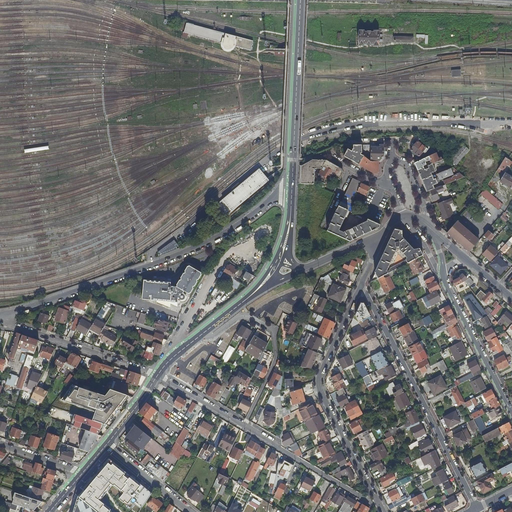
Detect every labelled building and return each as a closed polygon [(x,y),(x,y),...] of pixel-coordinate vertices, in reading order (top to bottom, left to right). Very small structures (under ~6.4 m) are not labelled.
[(253,41),(187,23),(184,33),(223,43),(223,45),(223,47),(224,48),(225,49),(226,50),(227,50),(229,51),(230,50),(231,50),(232,49),(233,49),(233,48),(234,46),(251,50),(253,41)] [(359,33),(355,33),(355,43),(359,43),(359,45),(378,45),(378,31),(363,31),(359,31),(359,33)] [(423,145),(425,142),(420,138),(411,151),(419,156),(419,155),(422,151),(424,152),(425,153),(428,148),(423,145)] [(371,145),(371,161),(379,162),(383,158),(383,144),(371,145)] [(346,153),(344,156),(359,164),(363,156),(360,153),(362,153),(362,145),(353,145),(353,148),(352,151),(348,149),(346,153)] [(468,150),(463,145),(449,162),(454,166),(468,150)] [(419,156),(412,159),(412,160),(413,161),(414,163),(430,155),(427,152),(423,156),(421,156),(419,156)] [(429,159),(431,164),(432,164),(439,161),(443,159),(441,157),(438,159),(437,156),(439,155),(436,152),(430,155),(414,163),(417,170),(423,168),(423,166),(426,164),(425,161),(429,159)] [(374,174),(378,171),(379,167),(379,162),(371,161),(370,162),(363,156),(359,164),(374,174)] [(511,166),(511,165),(511,161),(505,157),(498,168),(503,171),(508,164),(511,166)] [(423,166),(423,168),(427,166),(431,164),(429,159),(425,161),(426,164),(423,166)] [(339,180),(343,173),(341,169),(339,168),(325,161),(312,160),(301,167),(300,184),(312,184),(314,184),(314,169),(316,168),(321,168),(317,174),(325,178),(330,180),(332,177),(333,176),(335,176),(335,178),(339,180)] [(424,169),(423,168),(417,170),(421,178),(422,180),(432,176),(437,174),(435,171),(432,164),(431,164),(427,166),(428,168),(424,169)] [(443,181),(445,184),(464,177),(453,167),(438,173),(437,174),(432,176),(422,180),(426,191),(430,190),(434,188),(432,184),(437,183),(436,181),(453,174),(452,172),(453,171),(456,174),(451,177),(444,180),(443,181)] [(232,193),(216,206),(225,216),(268,181),(259,170),(242,184),(241,184),(240,184),(239,184),(233,189),(232,190),(232,191),(232,193)] [(511,185),(511,177),(505,173),(500,182),(510,188),(511,185)] [(348,210),(349,207),(361,182),(353,179),(342,203),(340,202),(338,206),(339,206),(341,207),(348,210)] [(361,183),(357,191),(366,195),(369,187),(361,183)] [(439,199),(437,195),(436,192),(435,188),(434,188),(430,190),(434,201),(439,199)] [(486,189),(480,195),(499,210),(503,205),(486,189)] [(474,200),(471,198),(463,206),(467,209),(474,200)] [(442,214),(440,215),(442,220),(453,215),(449,205),(453,203),(451,199),(438,204),(442,214)] [(346,217),(349,211),(348,210),(341,207),(339,206),(338,206),(327,231),(350,241),(379,228),(380,225),(378,224),(367,219),(366,222),(343,233),(340,231),(339,229),(345,216),(346,217)] [(349,207),(348,210),(349,211),(357,215),(359,211),(349,207)] [(470,228),(459,218),(447,232),(469,251),(479,240),(480,239),(470,230),(471,228),(470,228)] [(406,242),(405,239),(402,232),(400,228),(397,227),(394,230),(370,283),(378,279),(387,274),(393,271),(396,269),(409,263),(418,258),(423,256),(419,249),(418,249),(416,249),(414,248),(413,248),(411,247),(410,246),(408,244),(407,243),(406,242)] [(492,233),(488,230),(482,235),(484,236),(491,242),(500,232),(498,230),(496,231),(495,230),(492,233)] [(174,240),(163,249),(166,254),(178,245),(174,240)] [(498,251),(489,244),(482,253),(491,260),(498,251)] [(508,265),(497,256),(490,264),(501,273),(508,265)] [(358,260),(353,258),(352,258),(351,258),(350,262),(351,262),(349,267),(344,264),(343,267),(341,266),(339,267),(347,271),(347,270),(352,272),(358,260)] [(424,269),(418,258),(409,263),(415,274),(424,269)] [(146,281),(142,299),(188,304),(205,273),(191,265),(178,285),(146,281)] [(230,267),(228,265),(223,273),(232,278),(236,270),(235,270),(236,268),(231,265),(230,267)] [(346,279),(349,272),(347,271),(339,267),(335,270),(342,274),(339,281),(347,285),(349,280),(346,279)] [(249,281),(252,275),(246,271),(242,277),(249,281)] [(470,275),(465,271),(461,277),(465,281),(470,275)] [(330,277),(328,274),(323,277),(325,281),(330,283),(331,282),(332,280),(330,277)] [(378,279),(386,296),(396,291),(387,274),(378,279)] [(424,281),(431,294),(436,291),(440,289),(433,277),(424,281)] [(453,281),(456,286),(464,282),(465,281),(461,277),(453,281)] [(469,278),(465,282),(469,287),(473,282),(471,280),(469,278)] [(472,296),(465,282),(464,282),(456,286),(463,300),(472,296)] [(346,290),(333,284),(333,285),(327,297),(341,303),(341,302),(340,302),(343,295),(346,290)] [(441,301),(436,291),(431,294),(426,296),(431,306),(441,301)] [(489,292),(488,294),(486,295),(485,295),(480,291),(476,296),(481,302),(482,300),(486,304),(493,295),(489,292)] [(412,292),(409,294),(410,297),(413,303),(417,301),(412,292)] [(320,312),(326,299),(314,294),(309,302),(312,304),(314,298),(317,299),(313,309),(320,312)] [(73,306),(81,309),(83,309),(86,301),(80,298),(79,302),(75,301),(73,306)] [(394,311),(395,312),(401,309),(402,308),(403,308),(399,300),(393,303),(392,302),(385,305),(389,314),(394,311)] [(363,317),(364,319),(365,318),(370,316),(363,303),(361,303),(355,315),(358,322),(362,320),(361,318),(363,317)] [(141,313),(117,305),(116,307),(113,312),(138,320),(141,313)] [(494,316),(501,307),(498,305),(491,314),(494,316)] [(59,308),(55,320),(64,323),(68,311),(65,310),(66,307),(64,306),(63,309),(59,308)] [(441,327),(429,333),(431,336),(447,328),(455,323),(457,322),(449,306),(439,310),(442,316),(443,316),(444,317),(445,321),(447,324),(441,327)] [(395,312),(390,315),(394,322),(399,319),(399,318),(401,317),(402,318),(405,316),(402,312),(401,309),(395,312)] [(505,321),(510,326),(511,324),(511,316),(507,312),(497,322),(498,323),(500,327),(505,321)] [(41,313),(38,321),(46,324),(49,316),(41,313)] [(71,329),(67,337),(71,338),(76,328),(81,319),(83,315),(79,313),(76,317),(73,323),(74,323),(71,329)] [(146,315),(141,313),(138,322),(143,324),(146,315)] [(328,339),(335,323),(331,321),(325,318),(318,315),(315,320),(318,322),(319,320),(323,322),(320,329),(319,328),(318,329),(311,326),(308,325),(308,326),(300,322),(298,325),(305,328),(306,329),(309,330),(310,331),(314,332),(317,334),(318,334),(325,337),(328,339)] [(430,324),(427,317),(422,319),(423,321),(425,325),(426,327),(430,324)] [(491,326),(486,317),(482,320),(483,322),(482,323),(483,326),(485,325),(486,328),(491,326)] [(366,320),(365,318),(364,319),(362,320),(358,322),(362,329),(364,332),(371,329),(367,320),(366,320)] [(92,325),(81,319),(76,328),(86,334),(90,329),(92,325)] [(106,324),(96,319),(92,325),(90,329),(100,335),(103,329),(105,325),(106,324)] [(165,332),(168,323),(159,320),(158,322),(155,321),(155,324),(157,325),(156,329),(165,332)] [(288,320),(283,330),(291,334),(296,324),(289,320),(288,320)] [(462,337),(455,323),(447,328),(453,340),(451,341),(453,345),(460,342),(463,340),(461,337),(462,337)] [(399,328),(403,336),(412,331),(408,324),(399,328)] [(241,326),(237,334),(246,340),(248,337),(251,332),(241,326)] [(377,336),(373,328),(371,329),(364,332),(367,338),(369,341),(371,340),(371,339),(377,336)] [(484,332),(488,341),(496,337),(491,328),(484,332)] [(114,336),(103,329),(100,335),(98,337),(102,339),(106,341),(105,342),(113,346),(118,338),(114,336)] [(353,345),(367,338),(364,332),(362,329),(348,337),(353,345)] [(163,339),(164,336),(155,333),(154,335),(142,331),(139,337),(144,339),(154,342),(164,345),(167,340),(163,339)] [(419,342),(413,331),(412,331),(403,336),(409,347),(419,342)] [(322,340),(306,332),(302,341),(305,343),(304,347),(309,349),(316,353),(320,343),(322,340)] [(507,338),(509,337),(505,332),(496,337),(488,341),(487,342),(492,353),(497,351),(498,353),(503,350),(499,343),(501,342),(500,340),(498,341),(497,339),(499,337),(504,335),(506,339),(507,338)] [(11,358),(14,359),(18,346),(22,335),(17,333),(9,357),(11,358)] [(18,346),(35,352),(39,341),(22,335),(18,346)] [(267,345),(253,337),(252,339),(249,345),(246,349),(261,358),(263,352),(267,345)] [(132,342),(125,338),(122,343),(128,347),(128,348),(132,351),(138,342),(133,339),(132,342)] [(382,351),(375,338),(371,340),(369,341),(365,343),(372,356),(381,352),(382,351)] [(148,347),(146,352),(154,354),(158,355),(163,347),(164,345),(154,342),(152,348),(148,347)] [(349,342),(345,344),(348,351),(353,349),(349,342)] [(424,350),(419,342),(409,347),(413,356),(424,350)] [(464,350),(460,342),(453,345),(450,347),(454,356),(456,360),(467,354),(464,349),(464,350)] [(50,360),(55,349),(48,346),(46,349),(43,348),(40,356),(50,360)] [(221,361),(227,363),(233,350),(227,347),(221,361)] [(311,368),(318,353),(317,353),(316,353),(309,349),(300,367),(311,368)] [(152,360),(154,354),(146,352),(142,350),(140,356),(152,360)] [(428,359),(424,350),(413,356),(417,364),(427,359),(428,359)] [(268,355),(264,353),(263,352),(261,358),(259,362),(261,363),(263,359),(266,360),(269,355),(268,355)] [(388,365),(381,352),(372,356),(370,357),(377,370),(388,365)] [(57,353),(53,360),(61,364),(65,357),(57,353)] [(65,365),(64,364),(62,368),(65,369),(67,366),(66,365),(68,363),(75,368),(76,367),(77,368),(79,365),(77,364),(81,359),(72,353),(65,365)] [(21,378),(9,374),(5,384),(22,390),(27,377),(33,357),(29,355),(21,378)] [(348,355),(338,360),(343,369),(353,364),(348,355)] [(498,359),(494,361),(499,369),(503,367),(504,366),(505,368),(509,365),(507,362),(511,360),(509,357),(505,359),(503,355),(500,356),(501,357),(498,359)] [(36,358),(33,357),(27,377),(30,378),(32,372),(36,358)] [(429,364),(427,359),(417,364),(422,374),(427,371),(426,369),(430,367),(429,364)] [(437,363),(442,372),(448,369),(443,360),(437,363)] [(461,379),(463,382),(482,373),(480,369),(475,360),(468,364),(472,373),(461,379)] [(92,361),(89,370),(98,373),(99,368),(111,372),(113,368),(101,364),(92,361)] [(261,363),(259,362),(253,375),(258,378),(258,376),(263,378),(267,369),(260,366),(261,363)] [(368,375),(361,362),(355,365),(362,378),(368,375)] [(396,375),(390,364),(388,365),(377,370),(377,371),(380,375),(382,374),(386,380),(396,375)] [(120,372),(118,372),(116,371),(115,374),(111,373),(110,377),(125,382),(129,371),(121,368),(120,372)] [(239,383),(243,374),(236,370),(233,374),(230,380),(227,384),(231,386),(234,382),(238,384),(239,383)] [(137,386),(141,375),(130,371),(126,382),(137,386)] [(30,378),(28,389),(35,392),(41,376),(32,372),(30,378)] [(274,373),(268,386),(274,389),(274,387),(280,389),(281,378),(282,377),(274,373)] [(65,383),(68,384),(71,380),(73,377),(74,376),(71,374),(65,383)] [(239,383),(246,387),(251,379),(243,374),(239,383)] [(331,378),(337,391),(343,388),(346,386),(339,374),(331,378)] [(208,380),(200,375),(195,383),(203,388),(208,380)] [(376,389),(368,375),(362,378),(370,392),(376,389)] [(446,388),(441,377),(428,383),(431,388),(432,387),(435,394),(446,388)] [(480,378),(470,382),(476,394),(486,389),(480,378)] [(293,387),(293,383),(293,379),(285,380),(285,389),(293,387)] [(108,425),(119,408),(126,395),(115,391),(110,395),(71,380),(68,384),(62,393),(100,406),(94,420),(108,425)] [(116,380),(113,390),(115,391),(126,395),(130,385),(116,380)] [(227,385),(224,383),(223,383),(221,387),(213,382),(206,394),(214,399),(215,398),(219,400),(220,397),(221,396),(223,391),(224,389),(227,385)] [(393,382),(388,385),(392,394),(393,393),(395,397),(403,393),(399,384),(395,386),(393,382)] [(453,395),(457,403),(458,405),(464,402),(457,389),(458,389),(456,386),(443,393),(445,395),(452,392),(453,395)] [(275,410),(282,409),(282,408),(280,391),(280,389),(274,387),(274,389),(271,395),(274,396),(275,407),(275,410)] [(243,400),(239,407),(247,411),(251,404),(246,401),(249,395),(251,395),(253,391),(246,388),(244,391),(244,392),(244,393),(242,397),(241,398),(241,399),(243,400)] [(345,394),(346,394),(343,388),(337,391),(336,391),(339,397),(337,398),(341,407),(349,403),(346,398),(345,394)] [(292,399),(291,399),(293,405),(305,401),(301,389),(290,392),(292,399)] [(488,402),(492,409),(497,407),(500,405),(496,397),(496,398),(491,390),(482,394),(487,403),(488,402)] [(165,391),(161,397),(179,410),(180,408),(182,409),(186,401),(178,396),(176,400),(170,395),(165,391)] [(410,405),(404,393),(392,399),(398,411),(410,405)] [(478,404),(474,398),(471,399),(467,401),(465,403),(467,407),(472,404),(473,404),(474,406),(478,404)] [(359,405),(356,399),(349,403),(350,404),(344,406),(349,416),(354,413),(352,408),(359,405)] [(189,412),(192,413),(197,404),(193,402),(187,411),(189,412)] [(149,420),(157,410),(147,403),(139,412),(149,420)] [(317,416),(311,403),(298,409),(305,422),(311,419),(317,416)] [(288,406),(282,408),(282,409),(283,417),(290,413),(288,406)] [(385,417),(379,406),(378,406),(377,407),(379,410),(383,418),(385,417)] [(502,415),(497,407),(492,409),(489,411),(493,419),(502,415)] [(255,418),(258,420),(263,410),(260,409),(255,418)] [(396,429),(395,426),(388,429),(390,432),(392,436),(407,428),(418,422),(419,422),(413,410),(406,414),(409,419),(405,421),(406,424),(396,429)] [(481,410),(476,413),(471,415),(474,419),(480,416),(483,414),(486,413),(485,412),(482,413),(481,411),(481,410)] [(266,412),(264,418),(264,419),(264,420),(264,421),(265,422),(265,423),(266,423),(267,424),(268,424),(269,424),(269,426),(271,426),(272,424),(272,423),(273,423),(273,422),(274,422),(274,421),(274,420),(275,414),(266,412)] [(458,417),(455,412),(443,418),(448,428),(460,422),(458,417)] [(76,414),(72,426),(86,430),(101,435),(108,425),(94,420),(85,417),(76,414)] [(305,422),(311,433),(325,426),(320,415),(317,416),(305,422)] [(488,433),(480,416),(474,419),(478,428),(482,436),(488,433)] [(164,440),(167,435),(159,428),(159,429),(145,418),(142,422),(152,430),(151,430),(159,436),(164,440)] [(0,430),(8,433),(12,421),(12,420),(9,419),(6,425),(0,422),(0,430)] [(357,420),(350,424),(355,433),(362,430),(359,424),(362,422),(360,419),(357,421),(357,420)] [(472,431),(478,428),(474,419),(468,422),(472,431)] [(213,427),(202,420),(196,431),(208,437),(213,427)] [(420,425),(418,422),(407,428),(408,431),(411,430),(420,425)] [(511,428),(508,422),(488,433),(482,436),(485,441),(503,432),(506,437),(504,437),(505,439),(506,438),(507,440),(497,445),(499,448),(507,444),(509,443),(511,441),(511,428)] [(153,440),(134,424),(125,436),(130,440),(138,446),(145,451),(153,440)] [(421,425),(420,425),(411,430),(415,439),(416,439),(417,441),(424,438),(426,437),(425,434),(426,434),(421,425)] [(189,429),(184,426),(182,430),(176,441),(177,442),(178,443),(180,445),(183,440),(189,429)] [(19,428),(17,427),(16,428),(12,427),(9,435),(18,438),(15,443),(18,444),(23,439),(28,433),(19,429),(19,428)] [(83,439),(81,443),(79,449),(89,452),(90,450),(93,446),(95,443),(96,443),(96,441),(97,441),(102,436),(102,435),(101,435),(86,430),(83,439)] [(326,430),(318,434),(323,442),(330,438),(326,430)] [(363,445),(365,449),(374,445),(367,430),(358,435),(362,443),(364,445),(363,445)] [(453,436),(458,446),(471,439),(466,430),(461,432),(461,431),(456,433),(457,434),(453,436)] [(48,433),(44,446),(54,449),(59,437),(48,433)] [(236,438),(225,433),(223,436),(218,446),(229,451),(236,438)] [(223,436),(220,434),(215,444),(216,445),(218,446),(223,436)] [(283,441),(283,443),(285,447),(292,442),(287,434),(284,436),(286,439),(283,441)] [(40,438),(31,435),(28,445),(32,446),(32,447),(37,449),(37,447),(40,438)] [(426,441),(424,438),(417,441),(416,442),(419,446),(421,451),(424,450),(426,453),(434,449),(429,439),(426,441)] [(138,452),(141,448),(138,446),(130,440),(126,444),(133,450),(134,449),(138,452)] [(254,449),(253,453),(256,454),(260,445),(251,440),(246,449),(250,451),(252,448),(254,449)] [(321,451),(325,459),(335,454),(331,446),(329,441),(318,447),(320,451),(321,451)] [(178,446),(177,445),(178,443),(177,442),(170,453),(172,455),(178,446)] [(419,446),(416,442),(408,446),(411,450),(419,446)] [(178,446),(172,455),(179,460),(182,455),(185,449),(181,446),(180,445),(178,443),(177,445),(178,446)] [(205,450),(208,452),(210,453),(211,454),(211,453),(214,447),(210,445),(209,446),(205,443),(198,456),(201,458),(204,452),(205,450)] [(298,447),(295,443),(289,446),(291,448),(292,450),(292,451),(294,454),(297,456),(300,454),(296,448),(298,447)] [(373,455),(373,456),(375,462),(388,455),(382,444),(370,450),(373,455)] [(508,447),(507,444),(499,448),(492,452),(494,455),(508,447)] [(76,454),(78,448),(74,447),(68,445),(66,452),(63,451),(60,458),(72,462),(74,454),(76,454)] [(229,455),(239,460),(243,451),(235,447),(232,452),(230,452),(229,455)] [(261,457),(265,449),(261,447),(257,455),(261,457)] [(188,458),(191,453),(185,449),(182,455),(188,458)] [(269,457),(268,457),(266,462),(271,465),(272,463),(273,464),(276,458),(275,458),(276,455),(271,452),(269,457)] [(323,467),(337,459),(340,465),(346,462),(341,452),(321,462),(323,467)] [(5,465),(13,455),(10,454),(2,464),(5,465)] [(153,460),(154,459),(151,457),(148,454),(141,462),(144,464),(145,464),(149,459),(150,460),(151,461),(152,459),(153,460)] [(435,455),(428,458),(433,469),(441,465),(435,455)] [(152,493),(111,459),(96,476),(78,496),(97,511),(112,511),(104,505),(105,504),(100,501),(113,485),(123,493),(118,499),(129,509),(135,504),(141,509),(152,493)] [(254,460),(246,475),(252,478),(260,464),(259,463),(260,462),(258,461),(257,462),(254,460)] [(378,468),(382,477),(388,474),(383,463),(382,464),(380,461),(371,465),(373,470),(378,468)] [(481,461),(470,467),(475,478),(487,473),(481,461)] [(25,462),(25,463),(24,466),(22,469),(26,471),(26,472),(31,473),(33,465),(25,462)] [(163,473),(158,469),(150,462),(146,467),(165,482),(168,477),(163,473)] [(293,467),(283,462),(282,464),(282,465),(278,464),(277,473),(276,474),(276,477),(282,480),(287,470),(290,472),(293,467)] [(349,467),(352,465),(350,462),(337,468),(337,469),(331,472),(333,475),(334,474),(338,473),(341,471),(349,467)] [(511,472),(511,462),(499,469),(502,474),(511,470),(511,472)] [(40,468),(41,465),(36,463),(33,472),(41,474),(43,468),(40,468)] [(354,478),(349,467),(341,471),(338,473),(334,474),(337,478),(339,479),(344,477),(346,481),(350,478),(351,480),(354,478)] [(56,471),(48,469),(46,472),(48,473),(47,476),(44,475),(43,477),(44,477),(44,478),(46,479),(47,478),(53,481),(56,471)] [(431,479),(435,487),(442,483),(448,480),(442,470),(436,473),(438,475),(431,479)] [(382,477),(380,478),(384,486),(389,484),(388,482),(396,478),(393,472),(388,474),(382,477)] [(229,478),(219,473),(215,480),(221,483),(223,484),(224,480),(227,482),(229,478)] [(494,479),(491,473),(477,481),(483,493),(492,489),(488,482),(494,479)] [(399,487),(413,479),(411,475),(396,482),(399,487)] [(283,491),(284,489),(286,485),(280,483),(282,480),(276,477),(274,483),(273,487),(273,488),(277,490),(274,495),(279,498),(283,491)] [(310,480),(306,477),(301,487),(310,491),(315,481),(311,479),(310,480)] [(49,492),(53,481),(46,479),(44,478),(43,478),(41,483),(43,483),(41,489),(43,490),(49,492)] [(454,491),(448,480),(442,483),(445,490),(446,489),(449,494),(454,491)] [(241,485),(252,492),(254,488),(243,481),(242,482),(241,485)] [(192,486),(193,487),(187,494),(195,500),(195,499),(197,501),(201,497),(199,495),(202,492),(195,487),(196,486),(194,484),(192,486)] [(334,485),(332,484),(324,497),(328,500),(326,503),(324,507),(327,509),(331,502),(329,500),(335,489),(332,488),(334,485)] [(386,489),(388,492),(397,488),(398,487),(396,484),(386,489)] [(40,501),(43,490),(41,489),(34,487),(32,493),(30,498),(32,498),(40,501)] [(397,489),(397,488),(388,492),(395,507),(399,505),(403,503),(407,501),(408,500),(405,495),(400,497),(396,489),(397,489)] [(314,492),(310,499),(316,503),(321,496),(314,492)] [(462,493),(461,492),(453,496),(447,499),(449,504),(445,506),(448,511),(452,508),(459,505),(454,497),(462,493)] [(252,493),(249,497),(260,503),(262,499),(252,493)] [(341,496),(342,495),(340,493),(339,495),(337,493),(332,501),(339,506),(343,498),(341,496)] [(412,499),(415,506),(425,501),(422,494),(412,499)] [(35,511),(38,507),(42,502),(40,501),(32,498),(30,498),(23,496),(17,505),(24,508),(28,509),(35,511)] [(97,511),(78,496),(76,504),(73,511),(97,511)] [(348,511),(355,502),(347,497),(339,510),(340,511),(339,511),(348,511)] [(158,502),(153,498),(148,505),(156,511),(162,503),(159,500),(158,502)] [(15,510),(17,505),(0,499),(0,508),(9,511),(10,509),(15,510)] [(231,502),(227,511),(240,511),(243,507),(231,502)] [(352,511),(367,511),(369,509),(358,502),(354,508),(358,511),(356,511),(353,511),(352,511)]
